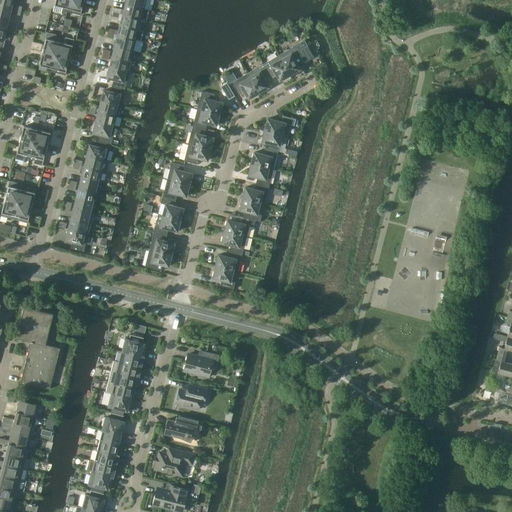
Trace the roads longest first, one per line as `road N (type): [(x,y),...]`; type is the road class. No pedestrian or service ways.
road 1 (tertiary): [(511,436),(391,411),(289,338),(177,307)]
road 2 (residential): [(177,307),(205,201),(220,192),(238,125),(314,81)]
road 3 (residential): [(33,271),(102,0)]
road 4 (residential): [(130,511),(177,307)]
road 5 (residential): [(0,145),(36,0)]
road 6 (tertiary): [(177,307),(33,271)]
